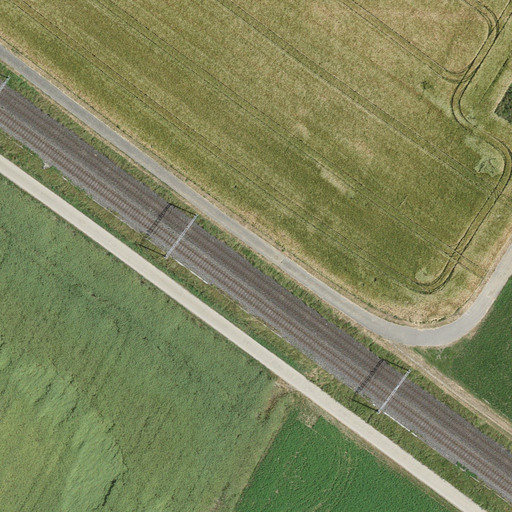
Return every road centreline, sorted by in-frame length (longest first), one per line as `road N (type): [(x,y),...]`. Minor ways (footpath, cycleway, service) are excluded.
road 1 (track): [(0,52),(356,319),(400,340),(450,338),(511,254)]
road 2 (track): [(483,511),(0,162)]
